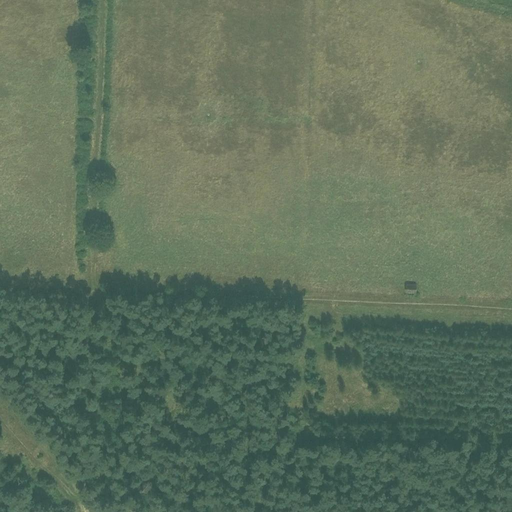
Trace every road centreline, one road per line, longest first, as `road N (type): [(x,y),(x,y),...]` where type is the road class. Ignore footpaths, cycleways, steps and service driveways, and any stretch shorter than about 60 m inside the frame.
road 1 (track): [(0,284),(511,303)]
road 2 (track): [(102,0),(88,288)]
road 3 (track): [(82,511),(0,401)]
